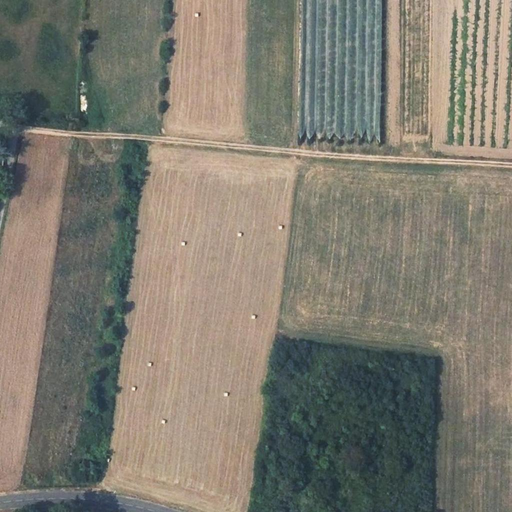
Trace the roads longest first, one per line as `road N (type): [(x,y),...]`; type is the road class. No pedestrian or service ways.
road 1 (track): [(13,127),(511,163)]
road 2 (tertiary): [(154,511),(126,501),(0,504)]
